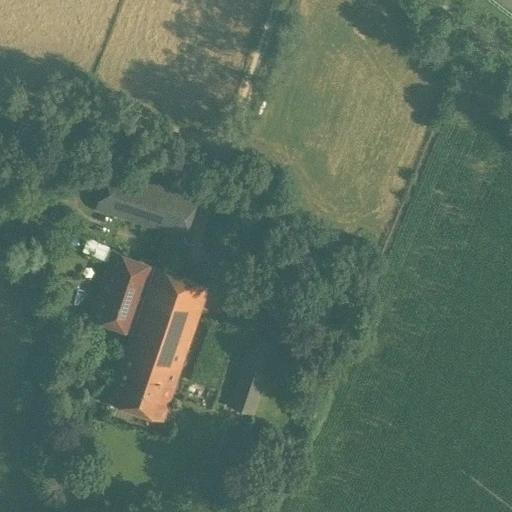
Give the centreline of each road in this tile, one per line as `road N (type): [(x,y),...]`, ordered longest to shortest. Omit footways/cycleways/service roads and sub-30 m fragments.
road 1 (track): [(221,152),(121,116),(0,97)]
road 2 (unclassified): [(373,343),(305,511)]
